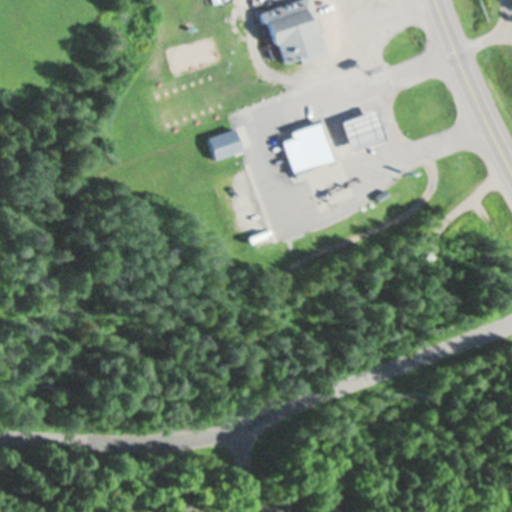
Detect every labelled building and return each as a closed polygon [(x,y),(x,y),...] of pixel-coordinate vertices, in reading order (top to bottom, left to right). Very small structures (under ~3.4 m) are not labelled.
[(289,0),(308,0),(327,53),(299,63),(297,58),(281,64),(274,43),(268,45),(256,12),(289,0)] [(382,139),(348,151),(338,123),(372,111),(382,139)] [(305,168),(307,173),(296,177),(294,171),(291,173),(280,140),(291,136),(289,130),(317,121),(330,159),(305,168)] [(239,148),(212,157),(205,136),(232,127),(239,148)] [(387,196),(376,202),(372,195),(383,188),(387,196)] [(314,488),(317,504),(340,500),(341,511),(299,511),(299,507),(284,510),(282,493),(314,488)]
